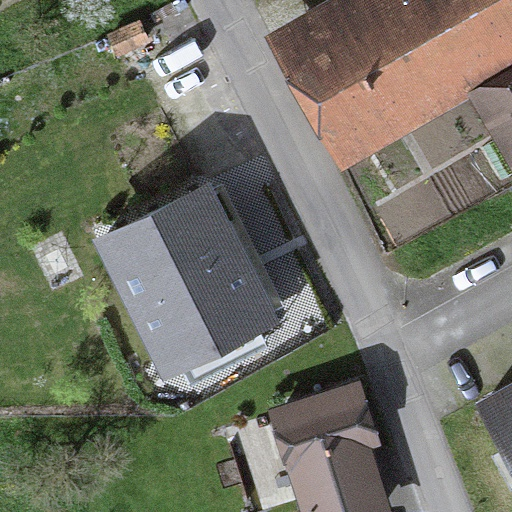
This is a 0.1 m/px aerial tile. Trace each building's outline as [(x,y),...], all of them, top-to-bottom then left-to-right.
[(511,38),(511,0),(373,0),(294,45),(344,134),(511,38)] [(115,51),(47,71),(58,110),(126,91),(115,51)] [(511,74),(481,92),(511,145),(511,74)] [(182,354),(192,375),(263,339),(253,318),(266,312),(204,186),(105,236),(168,361),(182,354)] [(511,385),(488,399),(511,442),(511,385)] [(367,437),(353,392),(288,413),(303,458),(299,459),(305,478),(312,475),(315,484),(280,495),(285,511),(377,511),(378,511),(356,440),(367,437)]
